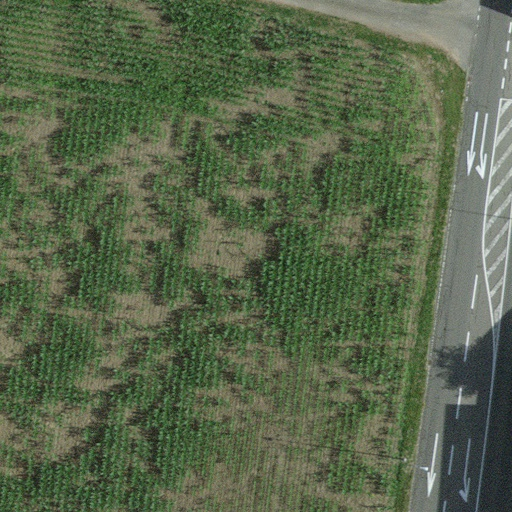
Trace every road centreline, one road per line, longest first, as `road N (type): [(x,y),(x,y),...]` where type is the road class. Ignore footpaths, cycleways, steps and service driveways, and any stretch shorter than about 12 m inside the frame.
road 1 (primary): [(511,242),(468,511)]
road 2 (track): [(511,25),(307,0)]
